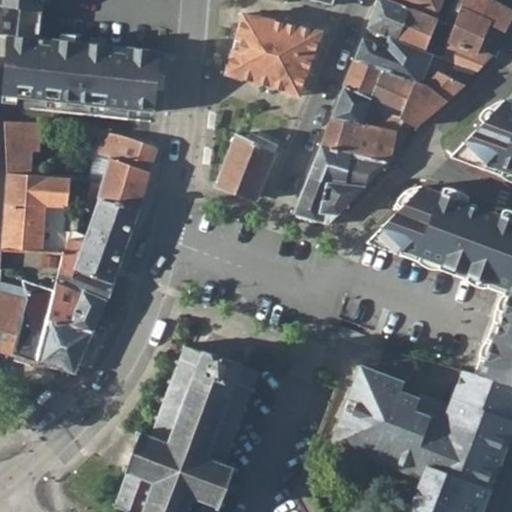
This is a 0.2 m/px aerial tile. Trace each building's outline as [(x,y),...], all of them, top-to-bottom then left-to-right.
[(0,0),(0,33),(9,35),(24,36),(28,0),(0,0)] [(9,35),(8,48),(82,56),(157,64),(158,62),(159,51),(95,43),(37,37),(41,0),(28,0),(24,36),(9,35)] [(392,0),(377,0),(367,28),(388,35),(388,34),(438,54),(479,71),(489,60),(475,54),(447,43),(452,28),(454,23),(392,0)] [(402,0),(438,14),(443,0),(402,0)] [(462,0),(454,23),(452,28),(447,43),(475,54),(479,48),(481,45),(489,24),(507,30),(511,21),(511,10),(494,0),(462,0)] [(239,19),(224,69),(299,94),(324,32),(311,27),(307,26),(295,22),(293,27),(242,13),(239,19)] [(357,55),(355,59),(410,84),(430,93),(445,101),(470,80),(479,71),(438,54),(388,34),(388,35),(386,41),(384,46),(363,38),(357,55)] [(8,48),(3,95),(72,103),(151,112),(157,64),(82,56),(8,48)] [(340,99),(333,117),(363,123),(397,131),(405,120),(415,126),(445,101),(430,93),(410,84),(355,59),(346,83),(340,99)] [(511,103),(504,100),(463,143),(485,164),(511,173),(511,103)] [(321,143),(310,175),(337,182),(356,186),(364,188),(385,165),(391,165),(397,131),(363,123),(333,117),(321,143)] [(6,150),(7,174),(18,174),(33,176),(35,159),(35,148),(43,148),(43,123),(5,122),(6,135),(6,150)] [(118,135),(92,129),(91,137),(96,138),(94,153),(100,155),(96,169),(92,183),(102,185),(110,159),(118,135)] [(118,135),(110,159),(149,172),(158,148),(148,144),(125,137),(118,135)] [(237,135),(236,138),(217,187),(258,200),(264,182),(266,177),(274,154),(269,152),(252,144),(237,135)] [(463,143),(454,153),(485,164),(463,143)] [(102,185),(98,199),(140,208),(145,192),(151,173),(149,172),(110,159),(102,185)] [(4,207),(0,251),(9,251),(42,254),(45,207),(67,208),(71,179),(45,177),(33,176),(18,174),(7,174),(6,191),(5,192),(4,207)] [(337,182),(310,175),(305,188),(296,213),(329,225),(338,216),(350,202),(364,188),(356,186),(337,182)] [(97,202),(86,236),(126,250),(140,208),(98,199),(102,185),(92,183),(90,182),(85,199),(97,202)] [(511,220),(422,187),(380,229),(402,251),(498,286),(503,272),(511,275),(511,287),(511,291),(489,349),(479,377),(511,386),(511,220)] [(402,251),(380,229),(371,239),(402,251)] [(62,255),(56,284),(82,293),(91,297),(107,302),(115,281),(126,250),(86,236),(82,252),(62,246),(60,255),(62,255)] [(0,251),(0,253),(0,270),(21,271),(46,273),(42,302),(25,299),(23,308),(20,325),(15,352),(13,356),(40,365),(48,323),(56,284),(62,255),(60,255),(42,254),(9,251),(0,251)] [(511,275),(503,272),(498,286),(511,291),(511,287),(511,275)] [(48,323),(40,365),(75,375),(80,362),(91,338),(94,332),(102,312),(107,302),(91,297),(82,293),(56,284),(48,323)] [(25,299),(0,294),(0,352),(13,356),(15,352),(20,325),(23,308),(25,299)] [(215,511),(217,510),(219,511),(220,507),(224,509),(226,506),(221,504),(233,472),(238,474),(239,470),(235,469),(236,465),(232,464),(231,467),(224,464),(230,447),(234,449),(235,445),(232,444),(237,429),(240,430),(242,427),(239,426),(244,412),(247,413),(249,407),(246,406),(251,392),(255,393),(256,390),(252,388),(257,376),(260,378),(261,375),(258,374),(259,371),(256,370),(254,373),(242,368),(243,365),(203,350),(202,353),(189,349),(190,346),(187,344),(186,348),(183,346),(181,350),(184,351),(180,361),(178,360),(176,364),(179,366),(173,380),(170,379),(169,383),(171,384),(166,399),(163,397),(161,401),(165,402),(159,416),(156,415),(154,419),(158,420),(151,437),(145,434),(146,430),(143,429),(141,433),(137,431),(136,435),(140,436),(128,467),(124,466),(123,470),(126,471),(125,475),(127,475),(117,503),(114,502),(113,505),(115,506),(114,510),(118,511),(119,507),(131,511),(215,511)] [(511,386),(479,377),(462,372),(455,391),(449,406),(419,394),(417,400),(399,392),(402,384),(360,368),(343,412),(329,445),(421,480),(410,508),(405,506),(402,511),(480,511),(496,471),(511,429),(511,422),(509,422),(511,414),(511,386)]
